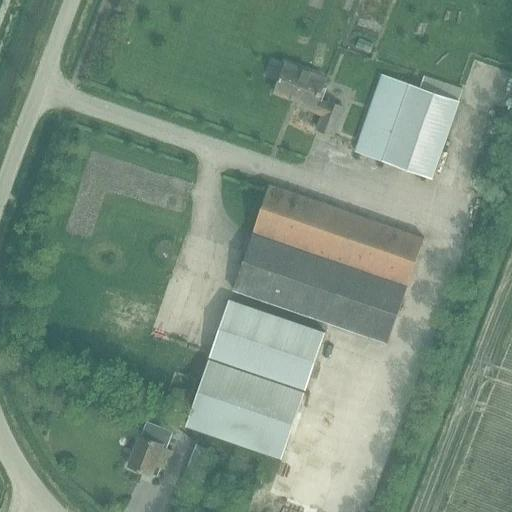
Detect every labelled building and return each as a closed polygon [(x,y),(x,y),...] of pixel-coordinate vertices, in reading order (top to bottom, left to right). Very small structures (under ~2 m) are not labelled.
[(330,138),(342,109),(318,100),(324,83),(284,66),(273,94),(297,104),(296,107),(322,117),(316,132),(330,138)] [(431,180),(457,103),(408,86),(382,163),(431,180)] [(500,151),(505,116),(491,114),(486,149),(500,151)] [(234,289),(388,342),(423,239),(269,186),(234,289)] [(283,456),(326,333),(230,299),(187,423),(283,456)] [(140,435),(129,465),(151,473),(154,464),(165,468),(172,450),(161,446),(162,443),(140,435)] [(212,452),(194,445),(179,482),(198,489),(212,452)]
